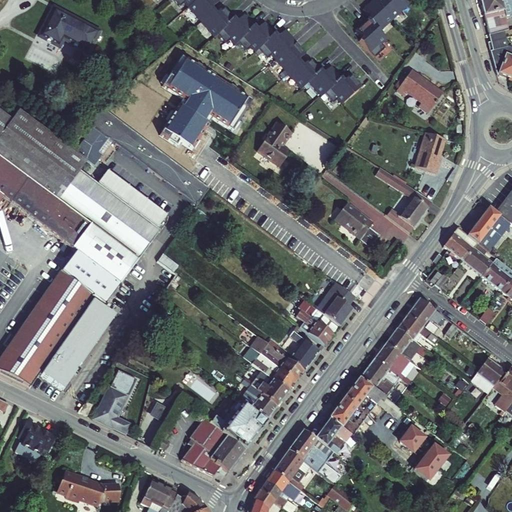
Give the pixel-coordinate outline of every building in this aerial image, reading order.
[(337,100),(341,104),(361,86),(349,73),(342,80),(329,66),(322,73),(308,57),(301,64),(296,59),(304,52),(283,29),(276,36),(263,22),(256,29),(242,14),(234,21),(221,7),(214,14),(209,8),(217,0),(216,0),(165,0),(166,0),(173,0),(178,5),(181,3),(213,37),(216,35),(223,43),(228,38),(232,43),(235,41),(244,50),(247,47),(252,52),(256,48),(266,58),(270,55),(300,88),(307,81),(321,96),(324,93),(333,103),(337,100)] [(376,31),(405,5),(400,0),(371,0),(361,10),(368,17),(354,30),(362,38),(358,41),(373,58),(383,48),(379,44),(384,39),(376,31)] [(479,0),(483,17),(484,28),(500,25),(495,3),(499,2),(498,0),(479,0)] [(92,31),(48,9),(34,36),(54,46),(58,38),(83,50),(92,31)] [(508,72),(511,63),(511,42),(503,39),(500,25),(484,28),(488,42),(493,66),(508,72)] [(189,148),(209,116),(228,127),(244,101),(184,61),(168,89),(187,101),(166,132),(189,148)] [(418,107),(427,114),(441,94),(410,72),(395,91),(403,97),(405,94),(420,104),(418,107)] [(0,344),(0,376),(28,389),(84,294),(102,306),(156,229),(75,171),(82,161),(90,166),(94,161),(87,156),(92,149),(95,151),(104,139),(196,205),(210,186),(117,120),(94,108),(81,124),(85,126),(67,150),(14,112),(5,121),(0,117),(0,201),(66,248),(53,265),(53,274),(46,271),(0,344)] [(291,133),(277,123),(257,150),(280,167),(290,153),(281,146),(291,133)] [(447,143),(428,136),(417,170),(439,177),(445,161),(442,160),(447,143)] [(163,213),(102,170),(94,181),(155,224),(163,213)] [(410,199),(392,222),(408,234),(432,204),(398,182),(395,187),(410,199)] [(508,225),(511,228),(511,187),(493,214),(508,225)] [(356,240),(366,248),(377,234),(367,226),(371,222),(345,202),(332,218),(357,238),(356,240)] [(486,209),(466,235),(476,243),(486,250),(488,252),(508,225),(493,214),(486,209)] [(441,248),(461,262),(476,243),(466,235),(457,228),(441,248)] [(461,262),(480,277),(491,263),(482,256),(486,250),(476,243),(461,262)] [(480,277),(499,293),(511,276),(511,271),(495,258),(491,263),(480,277)] [(440,276),(437,273),(430,281),(440,289),(448,278),(442,274),(440,276)] [(511,276),(499,293),(511,303),(511,276)] [(351,301),(331,285),(308,314),(332,333),(348,312),(344,309),(351,301)] [(84,299),(36,377),(59,390),(106,313),(84,299)] [(442,316),(418,299),(405,316),(421,329),(429,318),(436,323),(442,316)] [(492,315),(486,310),(477,321),(484,326),(492,315)] [(319,349),(332,333),(308,314),(305,318),(297,311),(292,317),(307,329),(302,335),(319,349)] [(421,329),(405,316),(395,329),(411,341),(416,334),(425,340),(426,339),(430,342),(433,338),(421,329)] [(450,323),(442,334),(449,339),(457,329),(450,323)] [(411,341),(395,329),(384,344),(408,362),(419,347),(411,341)] [(299,371),(315,352),(290,332),(286,337),(297,346),(288,356),(266,339),(263,343),(299,371)] [(291,382),(299,371),(263,343),(254,337),(245,347),(291,382)] [(408,362),(384,344),(373,359),(399,378),(407,385),(418,370),(408,362)] [(284,391),(291,382),(245,347),(239,356),(257,370),(284,391)] [(399,378),(373,359),(358,379),(373,390),(380,381),(383,383),(385,380),(393,386),(399,378)] [(502,372),(484,359),(468,382),(486,395),(502,372)] [(511,401),(511,371),(509,369),(497,385),(510,395),(498,412),(502,415),(505,411),(511,401)] [(272,406),(284,391),(257,370),(246,384),(272,406)] [(373,390),(358,379),(327,420),(347,435),(351,438),(377,404),(402,423),(407,416),(373,390)] [(261,419),(272,406),(246,384),(235,398),(261,419)] [(127,396),(108,387),(92,420),(107,427),(109,423),(114,426),(112,429),(124,436),(130,425),(116,418),(118,405),(122,406),(127,396)] [(264,421),(261,419),(235,398),(234,398),(231,402),(229,400),(224,407),(225,408),(217,419),(211,415),(206,421),(242,449),(264,421)] [(159,401),(152,415),(166,423),(174,409),(159,401)] [(84,403),(77,413),(85,416),(92,407),(84,403)] [(224,471),(242,449),(206,421),(196,414),(195,416),(198,419),(185,435),(188,437),(186,439),(189,442),(177,457),(210,474),(217,465),(224,471)] [(19,419),(12,433),(16,435),(14,439),(11,438),(7,448),(29,459),(33,450),(37,452),(47,433),(19,419)] [(347,435),(327,420),(313,439),(331,453),(333,454),(347,435)] [(331,453),(313,439),(301,430),(287,449),(306,464),(316,472),(331,453)] [(425,440),(411,430),(400,444),(414,455),(425,440)] [(448,459),(434,447),(414,473),(428,485),(448,459)] [(306,464),(287,449),(270,469),(302,495),(304,496),(308,490),(294,480),(306,464)] [(112,502),(113,487),(97,486),(78,477),(79,474),(62,468),(57,479),(55,478),(52,487),(61,492),(62,495),(68,498),(71,497),(90,504),(92,501),(112,502)] [(302,495),(270,469),(264,480),(278,491),(283,485),(284,488),(294,496),(296,494),(300,498),(302,495)] [(170,491),(147,479),(138,496),(159,506),(155,511),(162,511),(164,509),(162,508),(170,491)] [(278,491),(264,480),(256,489),(271,501),(279,508),(285,500),(276,493),(278,491)] [(333,485),(326,499),(342,511),(348,511),(355,503),(333,485)] [(193,511),(201,508),(194,496),(177,486),(164,509),(162,511),(193,511)] [(271,501),(256,489),(250,497),(244,511),(264,511),(265,508),(271,501)] [(11,501),(9,508),(15,511),(17,504),(11,501)]
